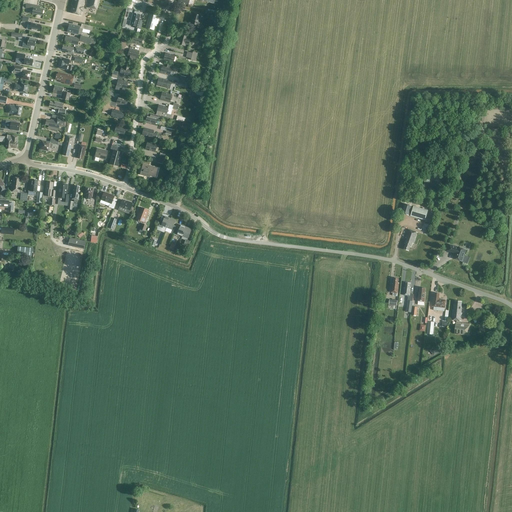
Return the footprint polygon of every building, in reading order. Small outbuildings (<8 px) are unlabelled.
[(84,0),(73,0),(72,5),(73,5),(71,13),(81,15),(82,8),(84,0)] [(90,0),(88,8),(97,10),(99,0),(90,0)] [(42,16),(43,9),(36,8),(37,6),(26,4),(25,9),(33,10),(32,14),(42,16)] [(133,13),(130,25),(136,26),(136,28),(141,29),(143,20),(139,19),(140,15),(133,13)] [(156,14),(151,13),(149,18),(149,17),(146,28),(154,30),(155,26),(156,26),(158,21),(154,20),(156,14)] [(190,23),(198,25),(201,16),(193,14),(190,23)] [(40,25),(31,23),(30,30),(38,31),(39,32),(40,25)] [(91,26),(82,24),(81,28),(80,28),(80,27),(69,24),(68,28),(67,29),(67,30),(68,31),(68,32),(78,34),(81,35),(83,29),(90,30),(91,26)] [(188,38),(188,36),(180,34),(178,44),(186,46),(186,45),(189,45),(189,42),(190,42),(190,40),(188,38)] [(143,38),(133,35),(131,43),(141,45),(143,38)] [(79,39),(70,36),(70,37),(66,36),(64,41),(70,42),(69,43),(77,45),(79,39)] [(91,38),(81,36),(79,41),(90,44),(91,38)] [(28,38),(25,38),(24,43),(23,43),(22,47),(31,48),(31,46),(35,46),(36,40),(28,38)] [(68,47),(63,46),(62,51),(66,52),(66,53),(73,55),(75,48),(68,46),(68,47)] [(137,59),(139,51),(130,48),(128,56),(130,57),(129,59),(134,60),(135,58),(137,59)] [(175,55),(165,52),(163,60),(173,63),(175,55)] [(32,66),(32,65),(33,64),(33,63),(33,60),(25,58),(25,54),(17,53),(16,57),(19,57),(18,63),(32,66)] [(66,60),(60,58),(58,68),(72,72),(73,66),(69,65),(68,64),(70,60),(66,59),(66,60)] [(130,68),(130,65),(124,64),(123,67),(122,66),(120,74),(129,77),(131,69),(130,68)] [(173,70),(174,66),(167,64),(167,66),(162,65),(160,73),(170,75),(170,73),(174,74),(175,70),(173,70)] [(23,67),(13,65),(12,73),(18,74),(18,73),(22,73),(21,78),(29,80),(30,75),(31,75),(31,73),(30,73),(31,72),(23,70),(23,67)] [(64,84),(71,85),(73,76),(58,72),(58,74),(56,74),(55,80),(61,81),(60,82),(64,83),(64,84)] [(170,89),(172,81),(159,78),(157,85),(170,89)] [(125,92),(128,82),(118,79),(115,90),(119,90),(119,88),(122,89),(122,91),(125,92)] [(20,92),(26,93),(28,85),(22,83),(21,85),(15,84),(14,90),(20,91),(20,92)] [(63,88),(54,86),(53,93),(61,95),(62,95),(63,95),(62,99),(68,100),(70,93),(64,92),(62,92),(63,88)] [(172,95),(162,92),(160,100),(170,102),(172,95)] [(128,99),(118,96),(116,104),(126,107),(128,99)] [(63,104),(54,102),(54,103),(50,102),(49,106),(54,108),(54,109),(59,110),(58,113),(70,116),(71,111),(62,109),(63,104)] [(16,106),(9,105),(8,113),(15,114),(14,115),(20,116),(22,107),(16,106)] [(160,113),(166,115),(168,107),(159,105),(157,112),(156,115),(159,116),(160,113)] [(124,112),(115,110),(114,111),(112,110),(111,116),(113,116),(113,118),(122,120),(124,112)] [(159,116),(151,114),(150,116),(147,115),(145,123),(155,125),(157,119),(162,120),(163,118),(159,117),(159,116)] [(65,127),(67,119),(57,117),(55,121),(51,120),(50,121),(47,120),(45,122),(45,125),(48,125),(48,129),(58,132),(59,128),(59,125),(65,127)] [(10,122),(7,121),(6,129),(19,131),(20,123),(11,122),(10,122)] [(126,128),(116,125),(114,133),(124,136),(126,128)] [(154,130),(144,127),(142,135),(148,137),(148,138),(156,140),(157,134),(153,133),(154,130)] [(12,135),(7,135),(6,148),(7,149),(8,149),(9,149),(10,149),(11,149),(11,148),(17,148),(17,147),(17,143),(17,141),(18,141),(18,136),(12,135)] [(75,137),(65,135),(63,144),(65,145),(64,150),(65,150),(63,155),(68,156),(69,152),(70,152),(71,148),(72,149),(75,137)] [(52,148),(53,144),(62,146),(63,142),(50,139),(50,143),(42,141),(40,149),(48,151),(49,147),(52,148)] [(84,155),(87,143),(82,142),(81,145),(79,145),(78,153),(79,153),(77,158),(82,159),(83,155),(84,155)] [(157,144),(147,142),(145,150),(155,152),(157,144)] [(104,150),(98,149),(98,147),(95,159),(95,157),(105,159),(104,161),(108,149),(108,146),(105,145),(104,150)] [(120,147),(112,145),(110,151),(113,152),(110,164),(114,165),(114,164),(118,165),(121,153),(119,152),(120,147)] [(157,168),(143,165),(141,174),(149,177),(150,175),(155,177),(157,168)] [(21,178),(13,177),(13,184),(11,184),(10,192),(19,193),(21,178)] [(36,192),(38,181),(35,180),(34,180),(32,180),(31,180),(31,185),(30,187),(31,187),(30,191),(28,191),(28,195),(35,196),(36,192)] [(424,189),(436,189),(437,183),(430,182),(429,182),(429,180),(425,180),(424,189)] [(50,182),(49,182),(48,182),(47,182),(47,187),(46,187),(46,188),(45,189),(45,190),(45,195),(55,197),(55,191),(52,190),(53,187),(52,187),(52,182),(51,182),(50,182)] [(67,185),(60,184),(58,197),(63,198),(63,202),(68,202),(69,195),(66,195),(67,185)] [(79,187),(75,186),(74,191),(73,191),(72,199),(78,200),(80,191),(79,191),(79,187)] [(90,196),(92,196),(93,189),(86,188),(85,189),(85,191),(84,195),(86,195),(85,199),(90,199),(90,196)] [(114,209),(117,200),(113,199),(114,196),(104,192),(100,203),(109,206),(109,207),(114,209)] [(9,201),(4,200),(0,199),(0,206),(3,207),(8,207),(8,211),(13,212),(14,202),(9,202),(9,201)] [(129,202),(129,203),(122,200),(120,206),(127,209),(126,212),(131,214),(134,208),(131,207),(132,203),(129,202)] [(402,213),(409,215),(412,206),(405,204),(402,213)] [(428,210),(414,206),(411,216),(425,220),(428,210)] [(135,219),(144,223),(149,211),(140,207),(135,219)] [(163,226),(167,227),(170,219),(164,217),(162,223),(160,222),(158,226),(162,228),(163,226)] [(108,227),(114,230),(117,220),(111,218),(108,227)] [(172,229),(175,221),(170,219),(167,227),(172,229)] [(182,236),(186,227),(180,225),(177,234),(182,236)] [(186,227),(182,236),(188,238),(191,230),(186,227)] [(417,232),(409,229),(406,238),(407,238),(405,244),(406,244),(404,249),(409,251),(410,247),(411,247),(412,243),(413,244),(417,232)] [(86,241),(70,238),(68,246),(84,249),(86,241)] [(458,248),(450,245),(448,251),(456,254),(454,258),(462,261),(466,250),(458,247),(458,248)] [(17,255),(32,256),(33,248),(18,246),(17,255)] [(409,301),(413,301),(413,294),(410,294),(411,287),(410,287),(410,283),(406,283),(405,288),(404,288),(403,295),(410,296),(409,301)] [(440,294),(435,293),(434,297),(433,297),(432,306),(445,308),(446,300),(439,299),(440,294)] [(394,308),(396,309),(397,301),(390,299),(389,304),(394,305),(394,308)] [(462,302),(455,301),(455,305),(454,305),(453,310),(452,320),(461,321),(462,313),(461,313),(462,307),(461,307),(462,302)] [(455,334),(469,335),(471,324),(456,322),(455,334)]
